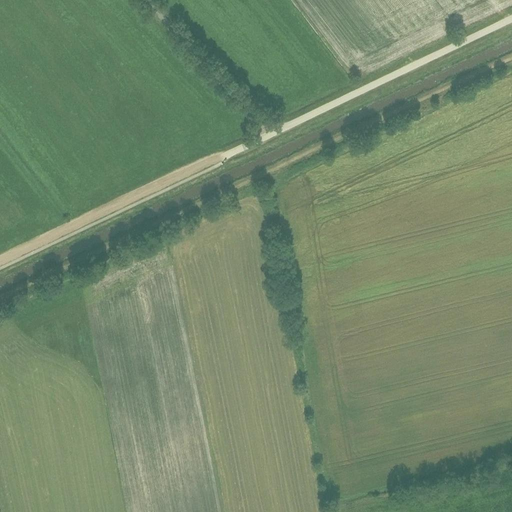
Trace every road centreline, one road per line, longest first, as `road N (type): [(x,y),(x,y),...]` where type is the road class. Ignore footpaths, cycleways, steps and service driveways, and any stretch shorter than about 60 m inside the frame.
road 1 (track): [(0,302),(511,61)]
road 2 (unclassified): [(511,19),(224,157)]
road 3 (track): [(224,157),(0,261)]
